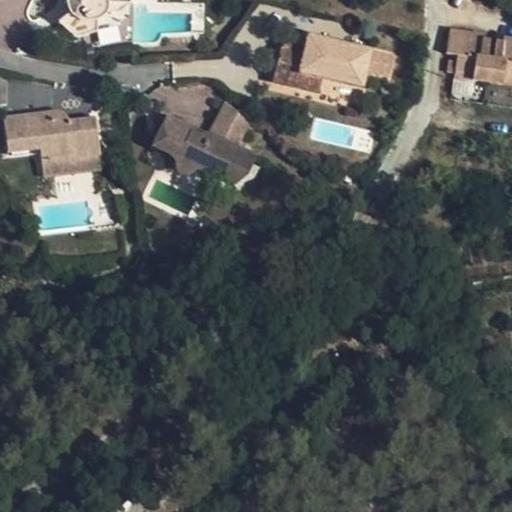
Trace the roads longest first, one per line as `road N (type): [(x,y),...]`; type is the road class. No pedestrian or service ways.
road 1 (track): [(285,299),(39,511)]
road 2 (unknown): [(0,61),(239,76)]
